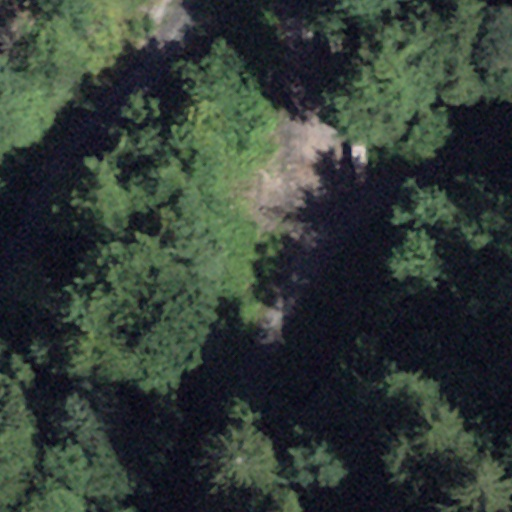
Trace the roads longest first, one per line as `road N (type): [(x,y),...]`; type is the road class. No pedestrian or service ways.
road 1 (track): [(330,239),(197,511)]
road 2 (track): [(285,0),(303,33),(330,239)]
